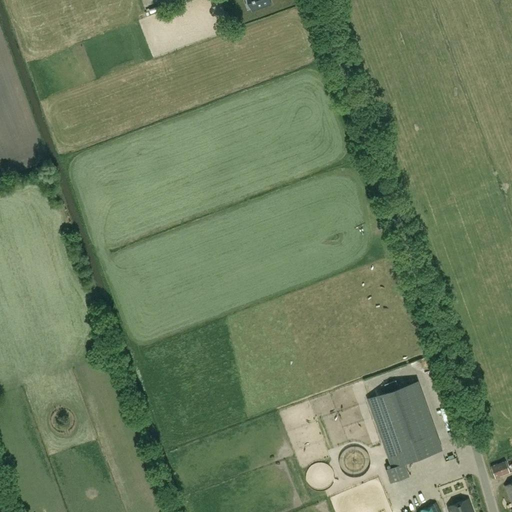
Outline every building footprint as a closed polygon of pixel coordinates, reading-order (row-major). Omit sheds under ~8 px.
[(253,0),(256,7),(252,9),(252,10),(271,3),(271,2),(270,2),(269,0),(253,0)] [(418,380),(369,398),(393,467),(404,463),(442,450),(418,380)] [(511,457),(505,461),(491,467),(495,478),(509,473),(510,473),(511,471),(511,457)] [(472,511),(467,500),(458,503),(448,507),(449,511),(472,511)] [(419,511),(439,511),(436,503),(419,511)]
